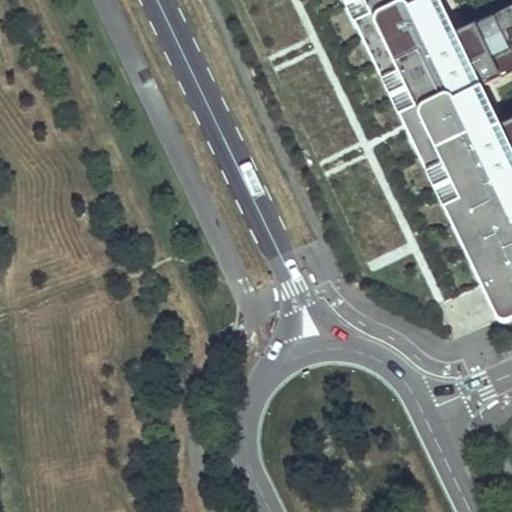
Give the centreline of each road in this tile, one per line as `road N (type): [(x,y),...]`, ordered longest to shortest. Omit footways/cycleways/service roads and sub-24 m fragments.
road 1 (secondary): [(156,0),(317,349)]
road 2 (secondary): [(317,349),(281,365),(248,415),(246,455),(270,511)]
road 3 (secondary): [(422,412),(382,362),(317,349)]
